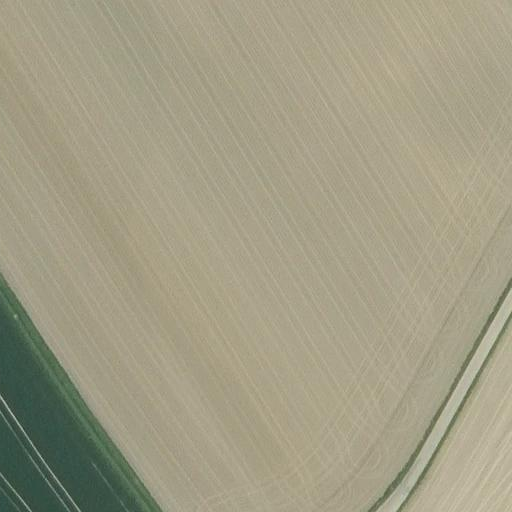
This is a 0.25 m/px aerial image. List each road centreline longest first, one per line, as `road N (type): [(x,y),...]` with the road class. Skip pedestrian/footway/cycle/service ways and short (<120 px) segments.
road 1 (track): [(0,277),(158,511)]
road 2 (unclassified): [(383,511),(404,493),(511,299)]
